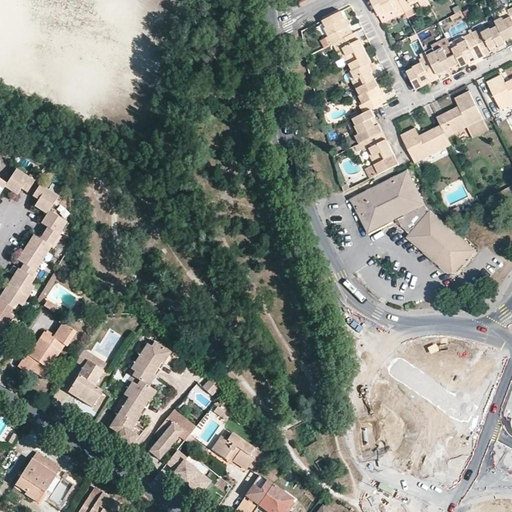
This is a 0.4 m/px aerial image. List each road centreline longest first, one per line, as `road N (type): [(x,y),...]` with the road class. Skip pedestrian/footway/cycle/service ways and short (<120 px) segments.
road 1 (tertiary): [(478,419),(396,363),(345,304),(287,140),(269,30)]
road 2 (residential): [(357,0),(409,102),(511,56)]
road 3 (residential): [(0,393),(177,511)]
